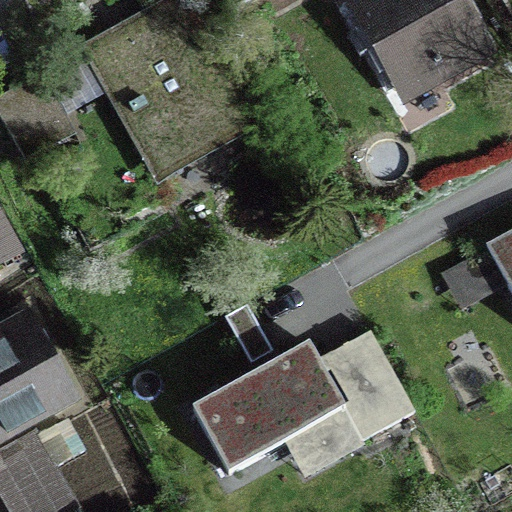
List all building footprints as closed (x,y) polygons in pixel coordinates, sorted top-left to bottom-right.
[(448,0),(386,0),(388,3),(357,18),(398,90),(427,72),(433,82),(480,56),(448,0)] [(125,35),(88,56),(156,179),(245,129),(177,6),(143,25),(139,27),(143,34),(129,42),(125,35)] [(70,137),(40,82),(0,104),(0,128),(20,165),(70,137)] [(0,264),(24,252),(0,207),(0,264)] [(511,236),(483,253),(511,304),(511,236)] [(9,346),(0,351),(0,443),(72,403),(26,321),(3,334),(9,346)] [(190,416),(226,480),(342,416),(306,351),(190,416)] [(0,453),(0,502),(5,511),(71,511),(29,436),(0,453)]
